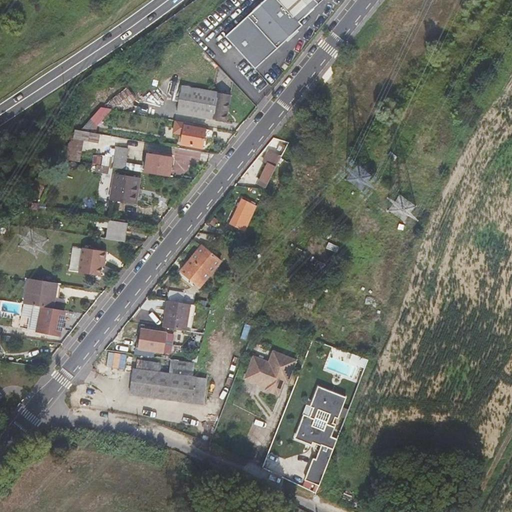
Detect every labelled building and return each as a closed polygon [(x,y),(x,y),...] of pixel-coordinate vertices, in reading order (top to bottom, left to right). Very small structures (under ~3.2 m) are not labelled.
[(265,0),(248,16),(277,49),(295,33),(303,26),(299,22),(323,0),(265,0)] [(185,87),(180,113),(230,123),(236,96),(185,87)] [(112,110),(102,108),(93,119),(100,124),(112,110)] [(195,125),(177,122),(175,134),(187,136),(186,145),(204,148),(207,130),(195,128),(195,125)] [(115,146),(112,167),(125,169),(127,148),(115,146)] [(269,189),(284,156),(274,150),(268,160),(271,163),(262,180),(264,181),(262,185),(269,189)] [(143,173),(169,177),(172,157),(147,153),(143,173)] [(113,174),(109,201),(135,205),(139,179),(113,174)] [(232,225),(247,233),(259,209),(244,201),(232,225)] [(126,227),(110,224),(108,240),(124,242),(126,227)] [(220,261),(203,247),(183,271),(198,284),(210,270),(211,272),(220,261)] [(102,277),(103,266),(104,260),(106,261),(107,252),(83,249),(80,274),(102,277)] [(303,268),(320,276),(326,263),(309,255),(303,268)] [(60,283),(29,279),(24,308),(32,309),(56,313),(60,283)] [(173,292),(172,301),(185,303),(186,294),(173,292)] [(190,325),(193,305),(171,302),(169,322),(190,325)] [(56,313),(32,309),(28,334),(63,339),(67,315),(56,313)] [(142,332),(140,349),(163,353),(165,335),(142,332)] [(273,349),(269,360),(252,354),(243,380),(284,394),(296,357),(273,349)] [(196,364),(169,360),(168,368),(167,375),(159,374),(138,371),(133,370),(129,395),(203,407),(207,381),(194,379),(196,364)] [(138,371),(159,374),(160,367),(139,364),(138,371)] [(315,440),(319,441),(318,445),(323,447),(316,461),(328,466),(338,441),(333,439),(338,427),(335,426),(338,420),(340,421),(348,401),(322,390),(314,408),(316,410),(312,419),(307,417),(297,439),(312,446),(315,440)]
